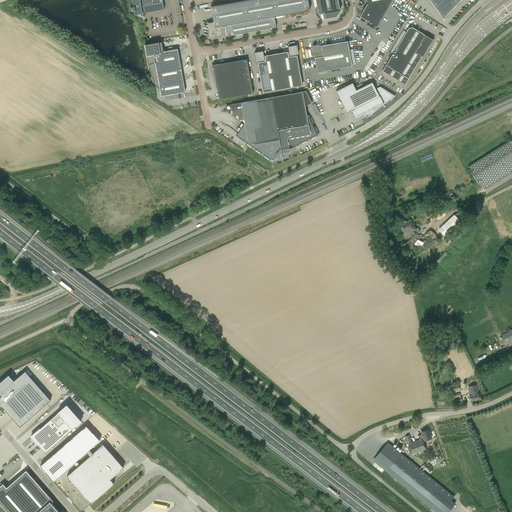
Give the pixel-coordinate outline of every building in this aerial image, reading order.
[(132,0),(133,7),(130,8),(134,10),(135,15),(139,14),(144,17),(143,13),(164,10),(162,2),(161,2),(160,0),(132,0)] [(274,17),(310,10),(307,0),(246,0),(211,6),(214,22),(208,23),(211,39),(276,27),(274,17)] [(336,16),(340,10),(340,9),(338,0),(315,0),(318,14),(324,13),(325,18),(336,16)] [(366,0),(367,1),(367,4),(360,16),(368,21),(369,21),(377,26),(392,1),(391,0),(366,0)] [(430,0),(444,20),(445,19),(444,18),(461,0),(430,0)] [(423,57),(433,40),(412,27),(408,28),(382,71),(405,85),(409,79),(408,78),(422,56),(423,57)] [(317,72),(352,66),(347,41),(313,47),(317,72)] [(155,83),(157,87),(159,86),(161,96),(185,92),(177,49),(163,52),(161,43),(145,45),(149,65),(150,71),(151,76),(153,79),(155,83)] [(288,52),(276,54),(283,89),(302,86),(297,56),(296,56),(296,54),(298,54),(298,53),(297,46),(297,45),(288,47),(289,47),(290,52),(288,53),(288,52)] [(263,93),(283,89),(276,54),(265,56),(265,57),(264,57),(263,52),(263,51),(254,53),(255,53),(256,61),(258,61),(259,62),(258,62),(263,93)] [(253,93),(247,59),(212,65),(218,100),(253,93)] [(352,83),(336,91),(345,109),(347,113),(351,111),(353,114),(354,114),(356,118),(364,113),(366,117),(371,115),(370,114),(391,98),(392,99),(395,96),(380,87),(376,89),(372,82),(356,90),(352,83)] [(237,137),(271,161),(282,155),(282,153),(290,152),(289,149),(319,135),(310,116),(307,117),(306,106),(312,103),(306,91),(231,104),(233,116),(238,115),(239,120),(244,119),(245,124),(238,133),(239,134),(237,137)] [(480,183),(483,188),(511,170),(511,144),(510,140),(506,143),(468,167),(479,184),(480,183)] [(458,212),(454,215),(438,229),(447,238),(462,225),(459,221),(462,218),(458,212)] [(401,245),(411,260),(438,241),(431,230),(419,237),(417,233),(420,231),(418,228),(416,229),(410,219),(403,224),(402,223),(399,226),(405,236),(411,233),(413,236),(414,237),(408,241),(401,245)] [(436,261),(440,265),(443,263),(442,262),(449,255),(445,252),(436,261)] [(511,329),(501,335),(505,344),(511,340),(511,329)] [(16,422),(20,427),(47,404),(51,400),(25,371),(14,381),(12,379),(13,379),(12,379),(10,377),(10,376),(9,375),(8,376),(7,376),(8,376),(0,382),(0,406),(1,406),(16,422)] [(446,392),(446,393),(452,392),(460,390),(459,385),(445,388),(445,389),(443,390),(443,392),(446,392)] [(475,386),(468,388),(470,401),(480,399),(478,393),(477,394),(475,386)] [(459,393),(453,395),(455,403),(462,401),(459,393)] [(39,429),(31,436),(34,440),(34,441),(35,440),(38,444),(37,444),(38,444),(45,453),(81,421),(74,413),(74,412),(73,412),(70,409),(71,409),(70,408),(70,409),(67,405),(59,412),(58,412),(57,412),(58,413),(40,428),(39,428),(39,429)] [(86,425),(40,466),(46,473),(54,481),(74,463),(77,467),(80,464),(77,460),(87,452),(90,456),(93,453),(90,449),(100,441),(86,425)] [(414,425),(398,431),(399,434),(416,428),(414,425)] [(405,436),(412,455),(419,452),(420,454),(424,453),(423,451),(426,450),(423,441),(424,440),(424,441),(431,438),(428,429),(421,432),(422,434),(418,436),(419,439),(412,442),(409,435),(405,436)] [(110,479),(123,467),(103,444),(93,453),(90,456),(80,464),(77,467),(67,476),(91,503),(114,483),(110,479)] [(387,448),(376,461),(438,511),(447,511),(455,503),(451,500),(454,497),(392,446),(389,449),(387,448)] [(57,511),(50,504),(51,503),(53,501),(26,470),(7,487),(3,484),(0,486),(0,511),(57,511)]
